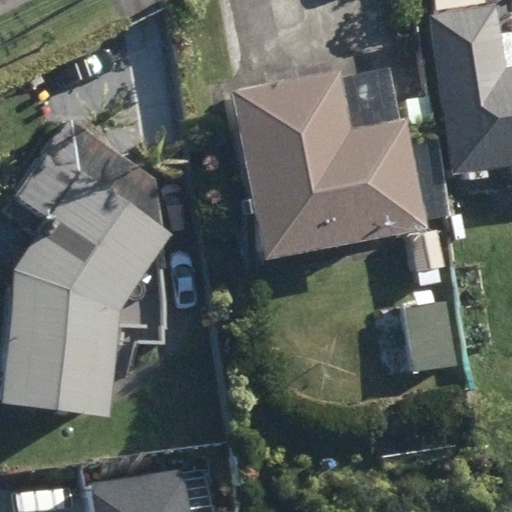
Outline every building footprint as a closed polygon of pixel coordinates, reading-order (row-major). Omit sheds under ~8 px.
[(484,1),(412,12),(436,171),(503,162),(507,191),(511,190),(511,26),(488,30),(484,1)] [(318,67),(212,86),(241,253),(402,225),(383,115),(370,118),(327,125),(318,67)] [(57,116),(0,194),(0,404),(85,415),(99,306),(158,233),(149,227),(143,178),(57,116)] [(440,218),(443,239),(456,236),(453,216),(440,218)] [(404,243),(408,272),(436,267),(431,239),(404,243)] [(391,305),(402,371),(447,365),(436,298),(391,305)]
